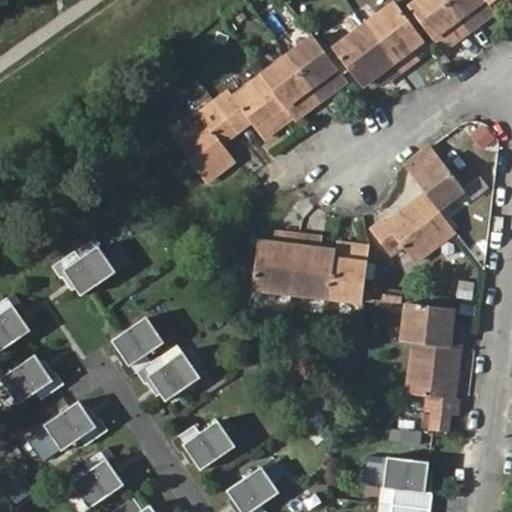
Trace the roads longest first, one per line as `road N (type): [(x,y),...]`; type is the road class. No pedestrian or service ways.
road 1 (residential): [(195,511),(94,359)]
road 2 (residential): [(511,92),(447,104),(350,166)]
road 3 (residential): [(477,511),(498,334)]
